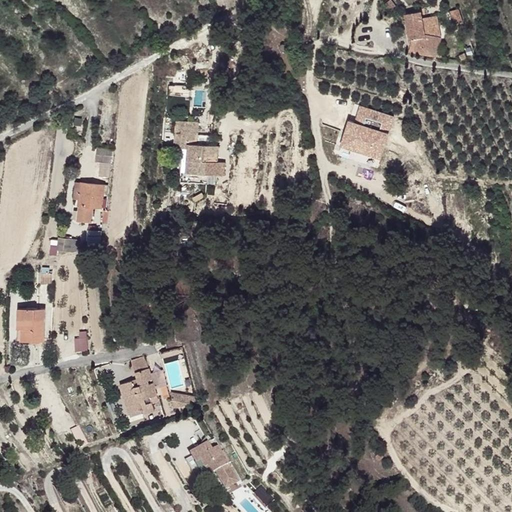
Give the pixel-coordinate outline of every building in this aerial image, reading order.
[(422,13),(405,15),(409,42),(412,42),(409,54),(436,59),(442,39),(426,35),(422,13)] [(356,119),(349,117),(340,145),(382,157),(395,114),(360,104),(356,119)] [(191,154),(189,174),(207,175),(210,148),(212,128),(189,126),(186,150),(191,151),(191,154)] [(81,202),(78,224),(93,225),(95,211),(102,211),(105,196),(109,196),(110,189),(84,185),(81,202)] [(106,214),(103,233),(109,234),(112,216),(106,214)] [(60,235),(58,248),(71,250),(72,237),(60,235)] [(14,330),(13,342),(35,345),(37,324),(10,320),(9,330),(14,330)] [(123,379),(111,384),(117,396),(120,395),(124,404),(133,400),(137,407),(138,410),(148,405),(146,399),(151,396),(143,379),(140,380),(138,377),(142,374),(133,354),(119,360),(124,370),(126,370),(129,376),(130,379),(124,381),(123,379)] [(188,394),(171,391),(174,404),(190,400),(188,394)] [(120,395),(117,396),(125,412),(137,407),(133,400),(124,404),(120,395)] [(205,443),(189,453),(195,463),(199,461),(207,475),(225,465),(215,448),(210,450),(205,443)] [(199,461),(195,463),(204,477),(207,475),(199,461)]
